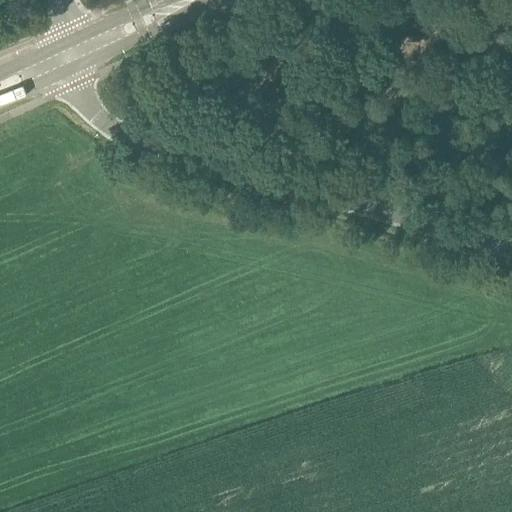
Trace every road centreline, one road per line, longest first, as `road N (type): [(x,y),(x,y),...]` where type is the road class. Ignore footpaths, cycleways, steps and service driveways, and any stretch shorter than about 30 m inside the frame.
road 1 (unclassified): [(511,253),(168,153),(87,108),(60,57)]
road 2 (secondary): [(60,57),(188,0)]
